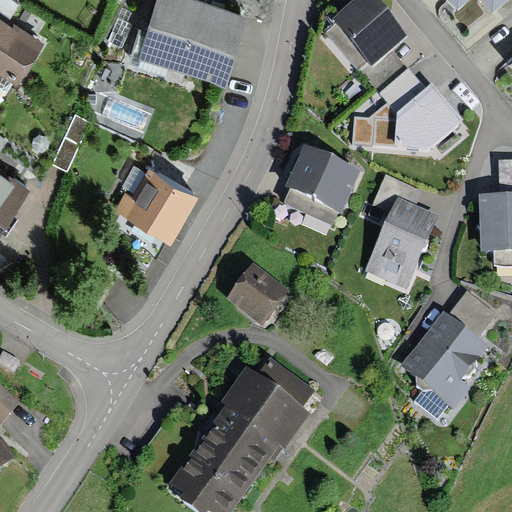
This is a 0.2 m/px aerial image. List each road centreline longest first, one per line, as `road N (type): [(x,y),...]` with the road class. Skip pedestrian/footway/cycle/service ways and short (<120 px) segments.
road 1 (residential): [(299,0),(249,174),(128,385)]
road 2 (residential): [(128,385),(47,511)]
road 3 (residential): [(0,312),(128,385)]
